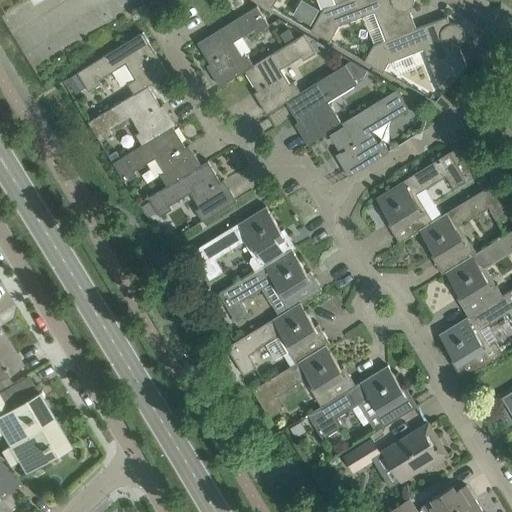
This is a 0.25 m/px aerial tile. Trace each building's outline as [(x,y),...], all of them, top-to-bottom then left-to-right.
[(244,3),(242,0),(228,0),(234,9),(244,3)] [(302,0),(301,0),(293,15),(311,25),(320,9),(302,0)] [(345,0),(336,4),(324,9),(311,30),(330,41),(340,24),(374,11),(386,40),(417,28),(409,9),(410,8),(411,7),(413,6),(414,4),(415,3),(415,2),(415,0),(345,0)] [(269,25),(268,23),(258,6),(198,43),(211,64),(213,63),(218,72),(213,75),(220,86),(246,71),(254,65),(247,54),(243,56),(234,42),(255,29),(257,33),(269,25)] [(453,23),(451,24),(448,16),(417,28),(386,40),(374,45),(364,61),(384,72),(389,63),(425,49),(443,95),(467,66),(459,46),(461,45),(462,43),(464,41),(465,40),(465,37),(465,35),(465,34),(465,32),(465,31),(464,29),(463,28),(461,26),(459,25),(458,24),(456,24),(454,23),(453,23)] [(295,37),(289,29),(281,34),(287,43),(295,37)] [(169,74),(157,54),(143,32),(78,72),(67,79),(76,94),(87,87),(90,91),(102,84),(99,79),(126,63),(135,78),(128,83),(134,94),(149,86),(169,74)] [(317,53),(314,48),(321,44),(305,33),(254,65),(246,71),(259,92),(260,91),(265,99),(260,102),(267,114),(287,102),(301,92),(294,81),(290,84),(281,69),(302,57),(304,60),(317,53)] [(358,84),(353,76),(346,64),(301,92),(287,102),(300,123),(301,122),(307,130),(301,133),(309,145),(334,129),(342,123),(335,112),(331,115),(322,100),(343,87),(346,91),(358,84)] [(162,107),(149,86),(134,94),(89,122),(100,142),(112,134),(110,131),(131,119),(139,133),(136,135),(142,145),(174,126),(174,127),(177,125),(170,113),(165,116),(160,108),(162,107)] [(356,172),(390,151),(383,139),(379,142),(372,131),(409,109),(397,89),(342,123),(334,129),(336,132),(333,134),(340,147),(343,145),(347,150),(349,149),(354,158),(349,161),(356,172)] [(187,148),(174,127),(174,126),(142,145),(121,158),(114,163),(113,163),(125,182),(138,174),(135,170),(156,158),(165,172),(161,175),(167,185),(202,165),(195,154),(190,157),(185,149),(187,148)] [(464,175),(478,166),(460,150),(452,156),(450,152),(377,197),(393,223),(394,222),(398,226),(392,230),(400,243),(420,230),(434,220),(427,209),(423,211),(414,196),(447,176),(454,188),(467,180),(464,175)] [(110,156),(109,156),(113,163),(114,163),(121,158),(117,152),(110,156)] [(220,184),(222,183),(208,161),(202,165),(167,185),(148,197),(160,217),(172,209),(170,206),(191,193),(200,207),(196,210),(203,221),(238,201),(230,189),(225,192),(220,184)] [(497,220),(511,211),(511,198),(495,183),(434,220),(420,230),(436,255),(438,253),(441,258),(435,262),(443,274),(446,272),(477,252),(469,240),(466,243),(457,228),(490,208),(497,220)] [(157,213),(150,202),(142,207),(149,217),(157,213)] [(280,233),(282,232),(267,206),(193,251),(211,279),(224,271),(216,259),(245,240),(262,267),(293,250),(297,248),(289,235),(283,238),(280,233)] [(511,252),(511,230),(477,252),(446,272),(462,297),(464,296),(467,301),(461,304),(469,316),(504,295),(487,268),(511,252)] [(306,275),(308,274),(293,250),(262,267),(260,268),(219,294),(210,300),(216,310),(225,304),(236,322),(250,314),(242,301),(271,282),(288,310),(301,303),(323,290),(315,277),(309,280),(306,275)] [(511,289),(504,295),(469,316),(440,334),(455,359),(457,358),(460,363),(455,366),(463,379),(504,354),(496,341),(489,346),(480,330),(510,312),(511,315),(511,289)] [(296,363),(327,345),(331,343),(323,331),(317,334),(314,329),(316,328),(301,303),(288,310),(227,347),(244,375),(258,367),(250,354),(279,336),(296,363)] [(0,344),(8,339),(0,325),(0,344)] [(0,391),(7,387),(0,375),(22,362),(8,339),(0,344),(0,391)] [(321,407),(356,385),(349,373),(343,376),(340,371),(342,370),(327,345),(296,363),(294,364),(253,390),(270,418),(283,410),(275,397),(305,379),(322,406),(321,406),(321,407)] [(225,351),(214,358),(221,370),(232,363),(225,351)] [(384,427),(401,417),(418,406),(411,393),(405,397),(402,392),(404,391),(388,365),(356,385),(321,407),(315,411),(332,439),(345,431),(337,417),(367,398),(384,427)] [(2,451),(56,419),(39,391),(35,394),(31,387),(21,393),(14,382),(7,387),(0,391),(0,428),(9,444),(1,449),(2,451)] [(312,425),(307,417),(296,423),(301,431),(312,425)] [(2,451),(7,460),(18,477),(71,445),(56,419),(2,451)] [(402,480),(430,463),(447,453),(429,423),(384,451),(402,480)] [(373,438),(344,456),(354,473),(383,455),(373,438)] [(0,511),(2,511),(8,507),(11,510),(19,502),(0,481),(0,511)] [(483,511),(466,485),(457,490),(454,485),(431,499),(431,500),(423,505),(424,507),(417,511),(410,498),(387,511),(483,511)]
